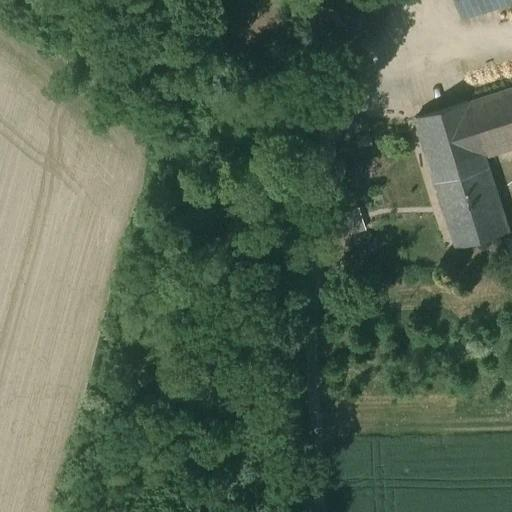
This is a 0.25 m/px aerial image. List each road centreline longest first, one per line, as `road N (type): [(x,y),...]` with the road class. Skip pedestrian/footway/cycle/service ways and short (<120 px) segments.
road 1 (track): [(57,0),(109,52),(130,61),(252,0),(362,76)]
road 2 (unclassified): [(319,511),(311,390),(319,225)]
road 3 (track): [(410,0),(328,123),(319,225)]
